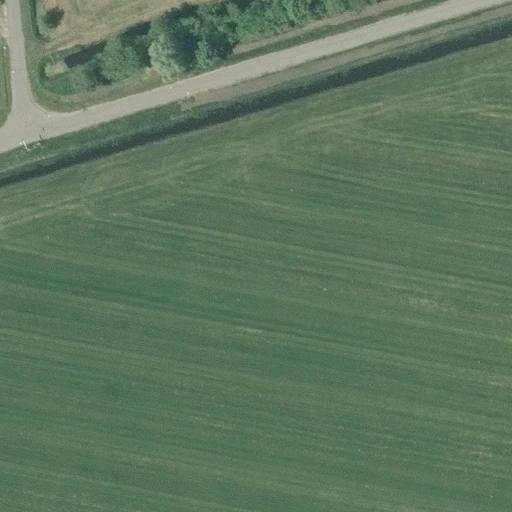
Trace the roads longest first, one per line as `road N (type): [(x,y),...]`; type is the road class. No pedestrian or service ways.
road 1 (tertiary): [(30,134),(482,0)]
road 2 (unclassified): [(30,134),(12,0)]
